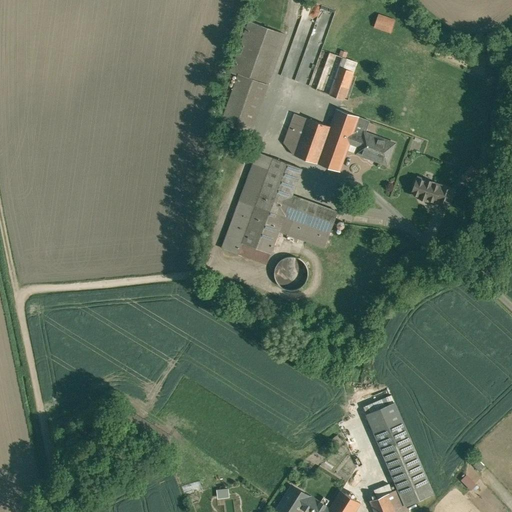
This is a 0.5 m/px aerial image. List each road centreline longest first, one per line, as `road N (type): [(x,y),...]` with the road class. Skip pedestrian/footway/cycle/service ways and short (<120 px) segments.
road 1 (track): [(0,204),(61,511)]
road 2 (track): [(222,272),(28,290),(19,302)]
